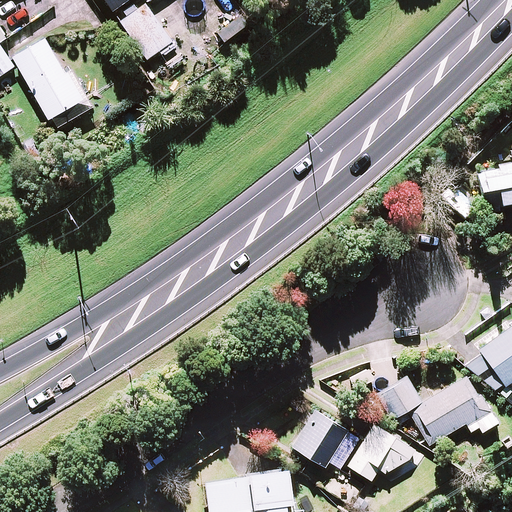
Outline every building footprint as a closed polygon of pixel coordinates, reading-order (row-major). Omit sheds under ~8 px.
[(157,0),(104,0),(112,13),(130,0),(149,0),(152,4),(157,0)] [(233,0),(214,0),(233,24),(245,14),(233,0)] [(171,43),(143,4),(119,21),(146,60),(171,43)] [(83,102),(43,40),(12,60),(48,121),(83,102)] [(0,75),(12,60),(0,41),(0,75)] [(193,68),(180,50),(157,66),(169,83),(193,68)] [(33,138),(23,143),(40,174),(50,169),(33,138)] [(511,204),(511,167),(479,174),(487,210),(511,204)] [(511,325),(478,350),(503,384),(511,378),(511,325)] [(421,400),(405,376),(377,395),(392,419),(421,400)] [(496,423),(465,376),(408,413),(429,445),(464,423),(470,431),(477,427),(481,433),(496,423)] [(363,440),(313,409),(290,446),(324,467),(331,456),(371,480),(378,469),(385,473),(409,458),(414,449),(373,424),(363,440)] [(284,511),(287,511),(282,476),(202,487),(205,511),(284,511)]
